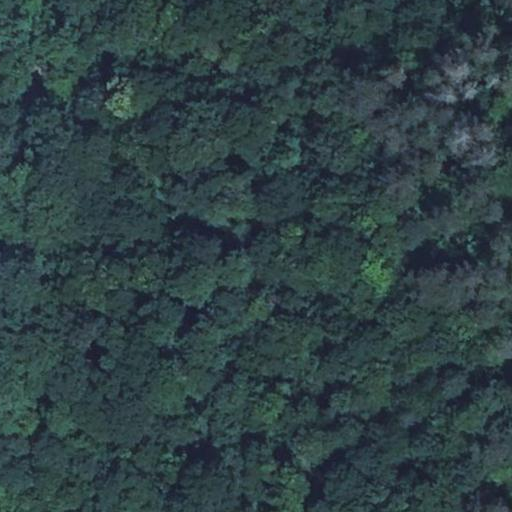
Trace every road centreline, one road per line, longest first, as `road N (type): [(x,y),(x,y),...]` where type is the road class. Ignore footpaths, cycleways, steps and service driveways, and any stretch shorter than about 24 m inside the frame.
road 1 (track): [(0,299),(51,0)]
road 2 (track): [(511,393),(471,315),(487,180),(511,139)]
